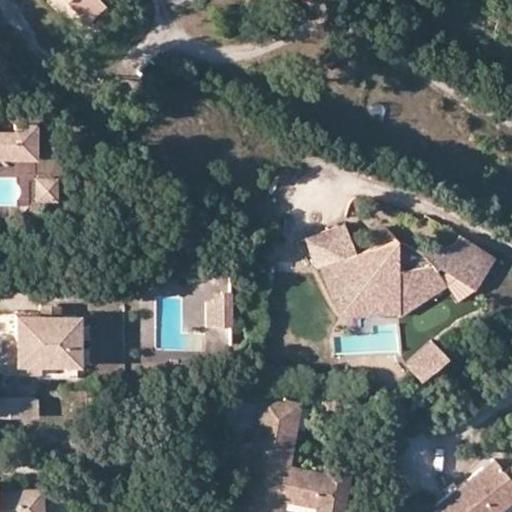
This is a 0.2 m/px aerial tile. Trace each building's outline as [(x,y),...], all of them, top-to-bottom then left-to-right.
[(64,0),(82,19),(104,1),(103,0),(64,0)] [(0,154),(13,156),(14,149),(34,151),(37,124),(16,122),(15,130),(0,128),(0,154)] [(33,158),(34,151),(14,149),(13,156),(33,158)] [(34,195),(47,196),(48,175),(35,174),(34,195)] [(56,176),(48,175),(47,196),(54,197),(56,176)] [(323,279),(327,285),(338,281),(347,303),(360,303),(381,302),(402,300),(417,294),(429,286),(441,280),(432,259),(435,260),(466,282),(485,248),(454,228),(449,235),(412,242),(399,236),(389,241),(388,235),(351,253),(339,227),(302,243),(316,272),(323,279)] [(494,255),(485,248),(466,282),(475,287),(494,255)] [(402,300),(403,311),(419,304),(444,288),(441,280),(429,286),(417,294),(402,300)] [(403,311),(402,300),(381,302),(360,303),(347,303),(338,281),(327,285),(339,315),(403,311)] [(231,289),(210,289),(210,299),(201,299),(202,326),(230,324),(231,289)] [(43,310),(43,320),(63,320),(63,310),(43,310)] [(19,368),(43,368),(80,368),(80,321),(63,320),(43,320),(19,320),(19,330),(19,345),(19,368)] [(417,376),(441,354),(426,338),(402,360),(417,376)] [(43,378),(43,368),(19,368),(19,345),(3,345),(3,378),(43,378)] [(0,395),(0,414),(37,415),(37,396),(0,395)] [(287,464),(298,402),(260,395),(251,445),(261,446),(258,468),(255,467),(249,505),(271,509),(273,495),(281,497),(317,503),(315,511),(340,511),(348,468),(324,463),(323,471),(287,464)] [(258,468),(261,446),(251,445),(242,443),(239,465),(247,466),(239,511),(278,511),(281,497),(273,495),(271,509),(249,505),(255,467),(258,468)] [(511,461),(502,470),(492,457),(434,502),(441,511),(490,511),(511,495),(511,461)] [(39,511),(38,486),(14,487),(15,511),(39,511)] [(0,511),(15,511),(14,487),(0,487),(0,511)]
